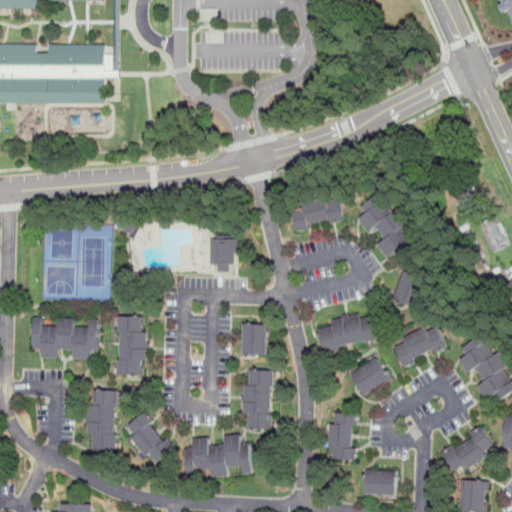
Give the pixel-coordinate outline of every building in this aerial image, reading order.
[(46,0),(46,10),(0,10),(0,0),(46,0)] [(511,0),(502,0),(506,11),(510,10),(511,14),(511,0)] [(0,43),(0,103),(108,103),(108,98),(108,74),(108,44),(89,44),(69,44),(52,45),(52,48),(52,53),(39,53),(39,43),(0,43)] [(483,201),(461,209),(456,197),(461,195),(459,191),(476,184),(483,201)] [(392,205),(401,218),(409,213),(418,225),(410,230),(419,243),(427,238),(432,245),(406,263),(402,257),(394,262),(386,249),(393,245),(383,231),(376,236),(367,223),(374,218),(369,210),(395,193),(399,200),(392,205)] [(333,203),(333,207),(344,204),(349,226),(338,229),(336,223),(315,228),(316,234),(305,237),(299,216),(311,213),(310,209),(333,203)] [(511,241),(511,249),(498,256),(484,226),(501,219),(511,241)] [(236,239),(235,243),(244,243),(244,253),(249,253),(249,257),(242,257),(242,270),(232,269),(232,274),(221,274),(221,268),(216,268),(216,243),(222,243),(222,239),(236,239)] [(433,284),(423,312),(397,303),(400,294),(404,296),(409,282),(405,281),(407,274),(433,284)] [(380,317),(386,344),(374,347),(373,345),(346,351),(346,355),(330,358),(324,330),(330,329),(331,333),(340,330),(339,326),(348,324),(347,320),(354,318),(355,322),(366,319),(367,325),(373,323),(372,319),(380,317)] [(155,347),(155,353),(153,353),(152,365),(148,365),(147,380),(124,379),(124,365),(127,365),(128,337),(125,337),(126,322),(149,323),(148,337),(153,337),(153,347),(155,347)] [(49,323),(50,331),(64,331),(64,323),(81,323),(81,332),(96,332),(96,325),(105,325),(105,355),(97,355),(97,363),(81,363),(81,354),(64,354),(64,363),(49,363),(48,352),(39,353),(40,323),(49,323)] [(273,359),(246,359),(246,350),(250,350),(250,336),(247,336),(246,328),(272,328),(273,359)] [(444,332),(452,351),(442,356),(441,353),(421,363),(422,366),(411,371),(402,352),(413,347),(411,343),(431,333),(433,337),(444,332)] [(494,348),(502,361),(509,356),(511,360),(511,373),(511,374),(511,375),(511,401),(506,406),(503,401),(496,406),(486,392),(493,387),(484,374),(477,378),(468,365),(475,361),(470,353),(495,336),(500,343),(494,348)] [(396,382),(371,400),(358,380),(383,363),(396,382)] [(279,375),(279,391),(277,391),(276,419),(279,419),(278,434),(251,434),(251,424),(255,424),(255,419),(250,419),(250,407),(246,407),(246,400),(250,400),(250,391),(256,391),(256,381),(252,381),(252,374),(279,375)] [(120,390),(120,405),(117,406),(117,412),(118,412),(117,433),(119,433),(119,439),(119,448),(108,448),(96,448),(96,433),(90,433),(90,415),(92,415),(92,406),(92,395),(92,389),(96,390),(120,390)] [(156,429),(170,447),(175,444),(182,453),(164,468),(156,458),(152,462),(138,444),(142,441),(134,431),(152,417),(160,426),(156,429)] [(359,431),(359,453),(363,453),(363,465),(340,465),(340,453),(335,453),(335,430),(342,430),(342,418),(364,418),(364,431),(359,431)] [(501,451),(492,458),(494,462),(475,474),(473,470),(463,477),(450,458),(460,452),(463,455),(482,443),(479,438),(488,432),(501,451)] [(247,440),(247,448),(255,448),(258,479),(250,479),(250,471),(235,472),(235,481),(218,482),(218,474),(203,475),(203,482),(193,483),(191,454),(199,453),(199,444),(214,442),(215,450),(219,449),(220,451),(227,451),(227,449),(232,448),(231,441),(247,440)] [(402,476),(402,500),(372,500),(372,476),(402,476)] [(494,488),(491,511),(467,511),(469,486),(494,488)] [(94,511),(95,504),(64,503),(63,511),(94,511)]
